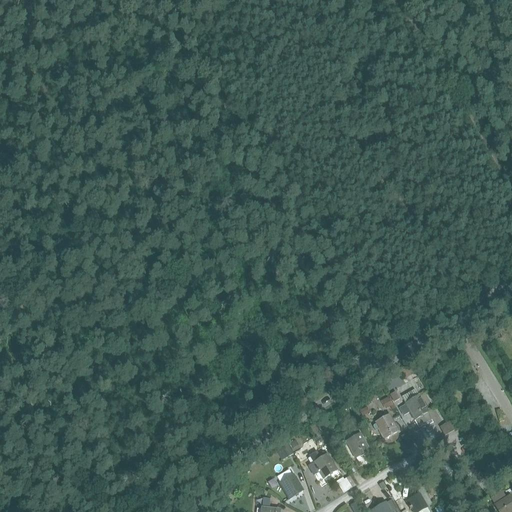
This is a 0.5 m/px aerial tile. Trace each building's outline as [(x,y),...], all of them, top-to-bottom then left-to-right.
[(413,376),(408,367),(400,371),(406,381),(413,376)] [(419,398),(415,392),(403,399),(406,405),(406,406),(399,410),(403,417),(410,413),(415,421),(428,413),(419,398)] [(399,399),(395,393),(390,396),(394,403),(399,399)] [(393,407),(388,398),(381,402),(386,411),(393,407)] [(365,409),(360,412),(363,417),(368,414),(365,409)] [(376,424),(376,425),(374,426),(373,428),(375,431),(377,432),(379,431),(384,440),(398,433),(389,417),(376,424)] [(316,426),(310,428),(314,439),(320,437),(316,426)] [(406,434),(400,437),(404,446),(410,443),(406,434)] [(369,452),(360,436),(347,443),(356,459),(359,465),(366,460),(363,455),(369,452)] [(296,441),(291,444),(295,452),(300,450),(296,441)] [(287,446),(277,452),(281,459),(291,453),(287,446)] [(328,456),(321,460),(317,453),(309,457),(314,465),(309,467),(314,476),(320,473),(324,479),(325,480),(327,482),(329,482),(331,481),(332,479),(331,476),(331,475),(337,472),(328,456)] [(287,501),(291,498),(302,492),(294,476),(282,483),(278,485),(287,501)] [(271,491),(276,487),(272,480),(267,484),(271,491)] [(511,511),(511,499),(510,498),(508,499),(503,492),(500,493),(491,500),(495,507),(498,511),(511,511)] [(422,511),(428,509),(420,495),(406,503),(410,511),(412,510),(412,511),(422,511)] [(398,511),(392,501),(386,504),(372,511),(398,511)]
